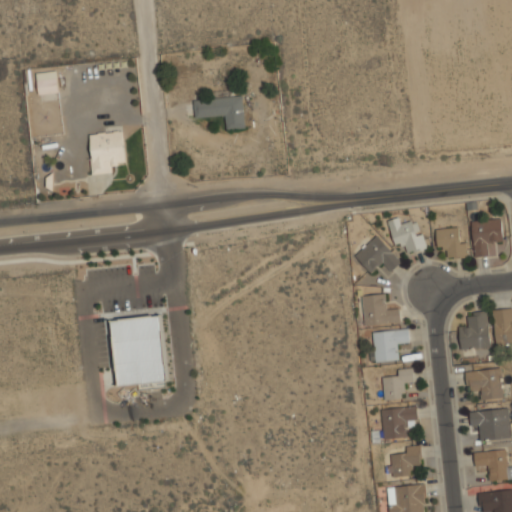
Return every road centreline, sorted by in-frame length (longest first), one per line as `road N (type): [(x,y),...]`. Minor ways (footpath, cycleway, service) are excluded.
road 1 (tertiary): [(0,247),(195,229),(408,198),(414,190)]
road 2 (tertiary): [(414,190),(264,194),(0,220)]
road 3 (residential): [(135,0),(162,233)]
road 4 (residential): [(454,511),(429,288)]
